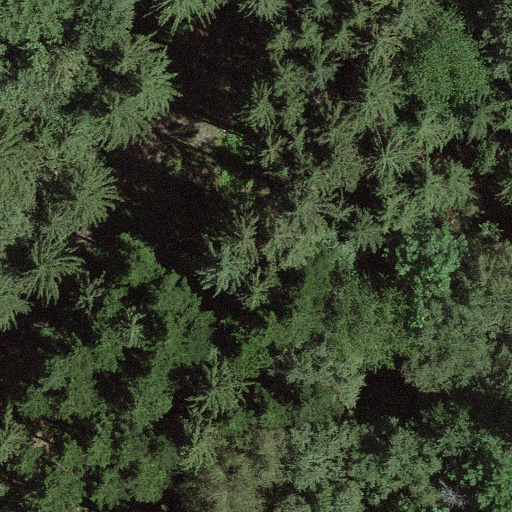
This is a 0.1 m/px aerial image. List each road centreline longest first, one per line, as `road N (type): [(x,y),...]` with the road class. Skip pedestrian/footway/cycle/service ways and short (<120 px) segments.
road 1 (track): [(226,0),(0,381)]
road 2 (track): [(160,111),(197,485),(185,511)]
